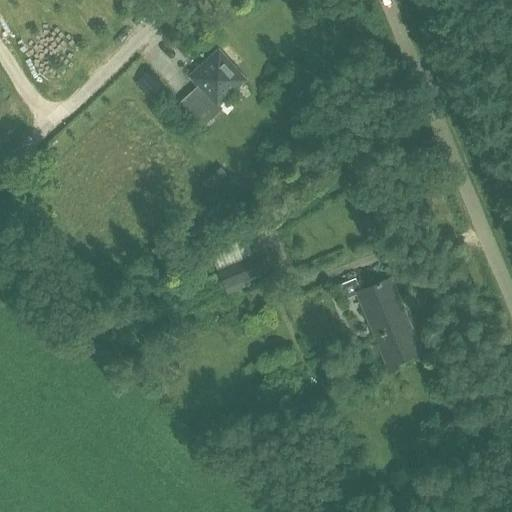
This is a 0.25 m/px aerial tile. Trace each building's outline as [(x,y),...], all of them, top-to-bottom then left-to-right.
[(102,0),(75,0),(86,13),(103,0),(102,0)] [(185,99),(181,103),(194,116),(197,113),(206,122),(220,109),(215,104),(244,77),(218,50),(192,75),(201,84),(185,99)] [(151,102),(173,77),(161,66),(139,91),(151,102)] [(243,283),(262,275),(246,237),(211,252),(228,294),(246,288),(243,283)] [(358,293),(388,364),(421,350),(390,277),(361,289),(355,277),(339,284),(345,299),(358,293)] [(274,399),(276,404),(267,408),(271,418),(300,406),(294,391),(274,399)]
